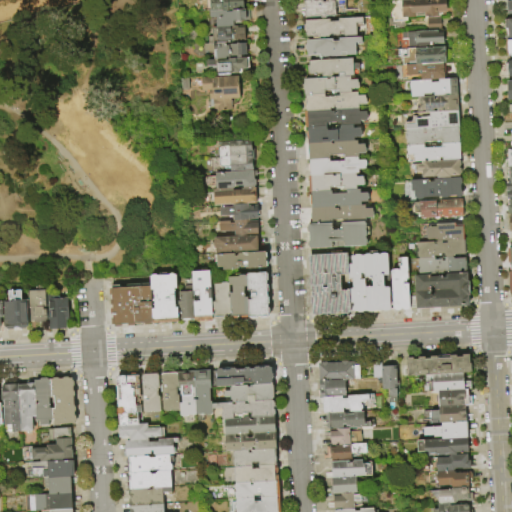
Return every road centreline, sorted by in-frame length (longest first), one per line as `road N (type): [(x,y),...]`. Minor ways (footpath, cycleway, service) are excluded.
road 1 (tertiary): [(511,328),(0,358)]
road 2 (residential): [(272,0),(301,511)]
road 3 (residential): [(473,0),(501,511)]
road 4 (residential): [(92,353),(101,511)]
